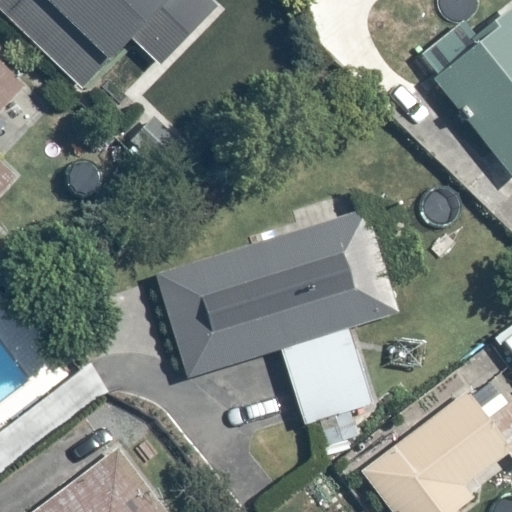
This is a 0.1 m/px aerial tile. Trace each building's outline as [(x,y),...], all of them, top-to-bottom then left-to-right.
[(177,53),(222,5),(216,0),(0,0),(0,16),(84,98),(151,28),(177,53)] [(511,4),(431,67),(511,171),(511,4)] [(0,195),(17,178),(0,161),(0,111),(15,96),(0,80),(0,195)] [(303,426),(373,405),(350,329),(399,314),(374,231),(350,239),(322,146),(223,176),(244,247),(215,256),(221,277),(163,295),(188,378),(280,350),(303,426)] [(484,491),(475,479),(507,454),(511,460),(511,396),(489,368),(359,472),(391,511),(462,511),(460,510),(484,491)] [(169,511),(118,444),(28,511),(169,511)]
